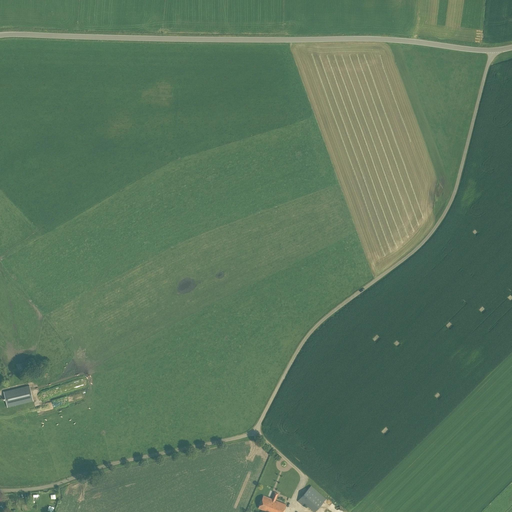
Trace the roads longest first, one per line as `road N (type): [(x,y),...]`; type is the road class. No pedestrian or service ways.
road 1 (tertiary): [(0,35),(383,38),(491,50)]
road 2 (unclassified): [(255,429),(317,324),(437,224),(491,50)]
road 3 (unclassified): [(0,489),(42,487),(255,429)]
